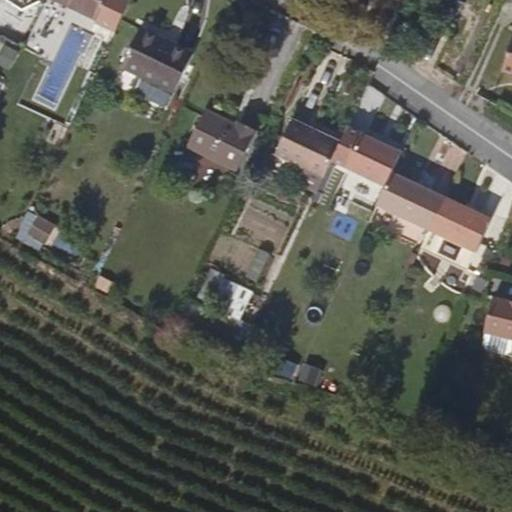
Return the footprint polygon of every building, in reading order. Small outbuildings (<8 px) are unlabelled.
[(48,0),(48,2),(98,25),(109,0),(48,0)] [(177,96),(195,58),(141,31),(122,70),(177,96)] [(0,66),(12,71),(20,49),(3,43),(0,52),(0,66)] [(511,44),(502,72),(511,75),(511,44)] [(240,175),(259,134),(236,123),(235,127),(206,114),(189,150),(240,175)] [(317,194),(341,143),(292,119),(275,155),(298,166),(291,181),(317,194)] [(392,175),(401,154),(360,137),(345,170),(386,188),(392,175)] [(446,200),(392,175),(386,188),(377,207),(431,232),(446,200)] [(493,221),(446,200),(431,232),(477,254),(493,221)] [(38,214),(25,235),(44,246),(57,225),(38,214)] [(262,283),(272,255),(256,249),(246,277),(262,283)] [(244,315),(253,288),(207,271),(198,298),(244,315)] [(511,304),(493,300),(484,334),(485,335),(482,346),(486,353),(505,358),(511,354),(511,351),(511,304)] [(303,362),(296,380),(316,388),(324,371),(303,362)]
